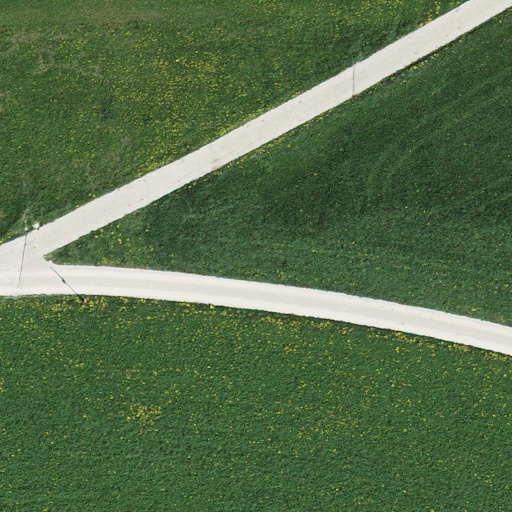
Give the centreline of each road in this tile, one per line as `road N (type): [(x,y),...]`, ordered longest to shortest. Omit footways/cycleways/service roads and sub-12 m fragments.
road 1 (track): [(0,266),(492,0)]
road 2 (track): [(0,279),(277,293),(511,347)]
